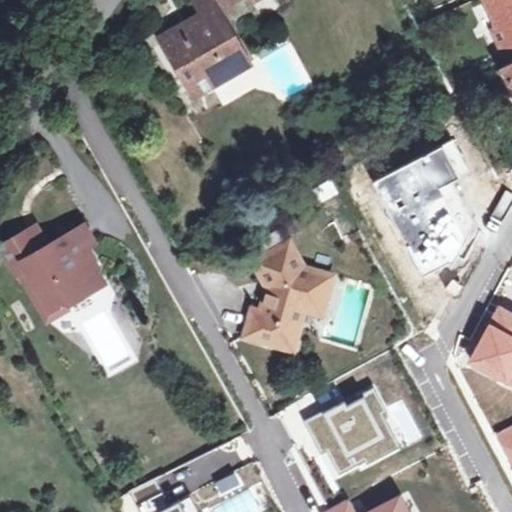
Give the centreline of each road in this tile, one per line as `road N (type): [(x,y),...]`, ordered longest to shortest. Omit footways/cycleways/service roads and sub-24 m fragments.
road 1 (residential): [(302,511),(71,87),(56,74)]
road 2 (residential): [(511,244),(478,265),(437,365),(511,507)]
